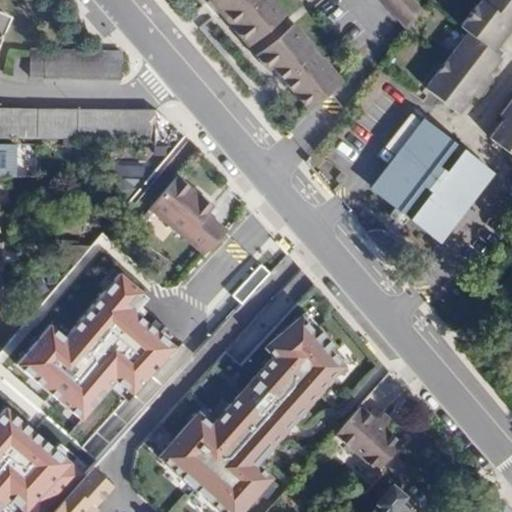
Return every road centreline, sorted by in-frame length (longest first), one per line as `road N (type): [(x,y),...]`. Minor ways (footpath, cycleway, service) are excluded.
road 1 (tertiary): [(511,462),(175,64)]
road 2 (residential): [(0,84),(142,95),(175,64)]
